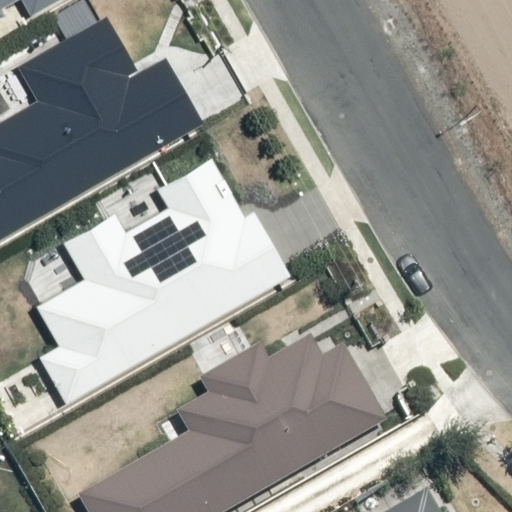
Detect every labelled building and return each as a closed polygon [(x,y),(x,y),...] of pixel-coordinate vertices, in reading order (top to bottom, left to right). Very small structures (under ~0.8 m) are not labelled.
[(0,0),(0,6),(11,0),(17,0),(27,16),(55,0),(0,0)] [(0,234),(198,122),(161,57),(126,77),(124,74),(132,69),(103,17),(15,66),(35,101),(0,120),(0,234)] [(79,278),(31,305),(54,344),(33,356),(61,405),(287,275),(250,210),(241,215),(208,158),(155,189),(165,206),(121,230),(111,212),(58,243),(79,278)] [(185,433),(74,496),(83,511),(220,511),(382,420),(339,346),(319,357),(307,337),(263,361),(255,347),(195,380),(203,395),(173,412),(185,433)] [(449,511),(427,474),(361,511),(449,511)]
